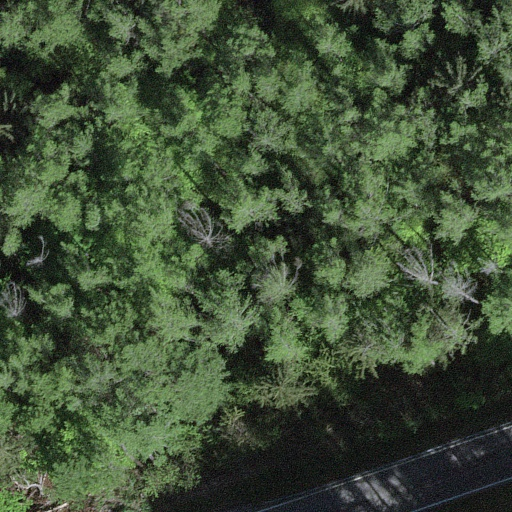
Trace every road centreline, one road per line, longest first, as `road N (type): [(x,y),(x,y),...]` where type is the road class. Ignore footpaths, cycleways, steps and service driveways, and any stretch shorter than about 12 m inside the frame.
road 1 (trunk): [(342,0),(0,221)]
road 2 (tertiary): [(348,511),(511,455)]
